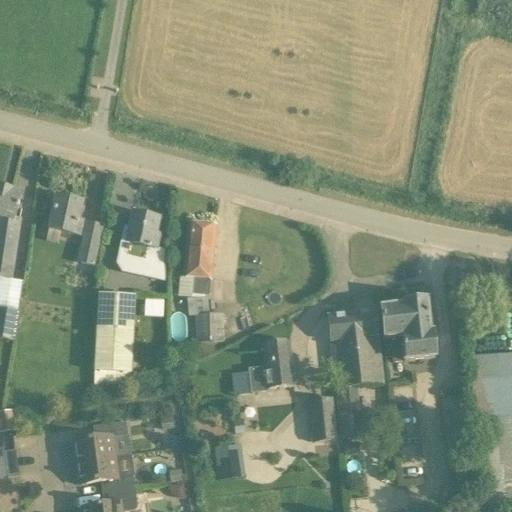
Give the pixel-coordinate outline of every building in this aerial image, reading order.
[(0,341),(13,343),(22,283),(9,281),(11,270),(18,221),(15,219),(21,195),(0,189),(0,341)] [(57,246),(60,234),(80,238),(83,225),(78,224),(83,205),(56,198),(46,243),(57,246)] [(125,226),(118,257),(145,263),(142,278),(164,282),(163,250),(157,249),(159,237),(155,236),(159,221),(131,215),(129,227),(125,226)] [(93,269),(103,227),(85,223),(75,264),(93,269)] [(193,283),(192,297),(209,298),(215,228),(188,226),(183,281),(193,283)] [(92,373),(91,393),(129,382),(129,381),(129,376),(131,376),(135,297),(96,295),(92,373)] [(191,299),(191,300),(186,301),(188,318),(193,318),(195,345),(223,344),(222,316),(208,317),(207,299),(191,299)] [(162,317),(162,300),(144,300),(144,317),(162,317)] [(401,307),(378,310),(382,341),(388,340),(391,366),(403,365),(434,361),(430,335),(429,335),(425,303),(401,306),(401,307)] [(328,343),(333,391),(338,441),(361,438),(356,390),(383,387),(377,337),(374,312),(326,317),(329,343),(328,343)] [(250,394),(294,388),(288,344),(261,347),(264,369),(247,371),(250,394)] [(511,511),(511,378),(467,382),(468,397),(469,397),(470,409),(471,409),(479,511),(511,511)] [(336,443),(332,400),(308,402),(312,445),(336,443)] [(0,434),(15,433),(12,412),(0,413),(0,434)] [(114,459),(112,439),(126,437),(124,424),(92,429),(93,440),(71,443),(74,465),(114,459)] [(343,457),(353,457),(352,445),(342,446),(343,457)] [(0,484),(7,484),(7,480),(18,478),(14,453),(3,455),(3,450),(0,450),(0,484)] [(99,484),(100,495),(134,491),(132,478),(117,480),(114,459),(74,465),(77,487),(99,484)] [(80,509),(80,511),(134,511),(136,510),(134,491),(100,495),(102,507),(80,509)]
